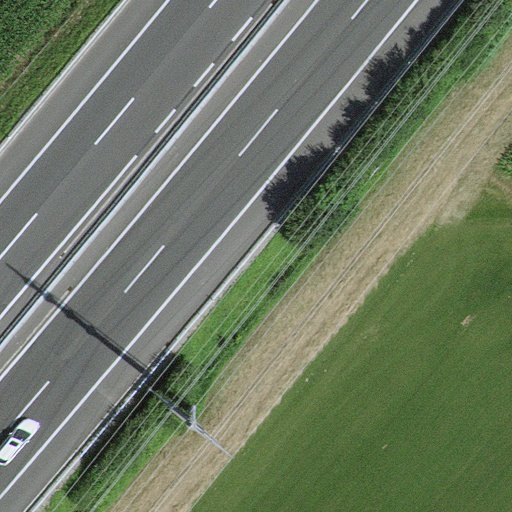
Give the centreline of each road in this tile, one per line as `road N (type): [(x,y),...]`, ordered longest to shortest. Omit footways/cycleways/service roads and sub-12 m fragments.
road 1 (motorway): [(0,427),(359,0)]
road 2 (motorway): [(209,0),(0,249)]
